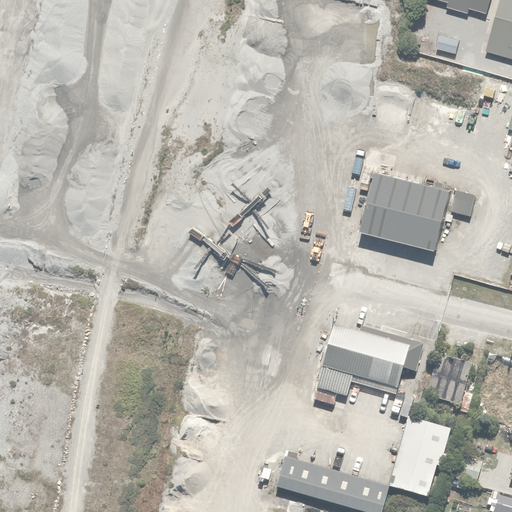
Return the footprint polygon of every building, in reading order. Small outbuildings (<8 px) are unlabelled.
[(489,0),(449,0),(450,0),(448,6),(467,11),(469,4),(487,9),(489,0)] [(511,0),(497,0),(484,48),(511,55),(511,63),(511,66),(511,0)] [(461,37),(441,32),(438,46),(458,51),(461,37)] [(447,186),(376,166),(359,227),(430,247),(447,186)] [(469,213),(475,192),(457,187),(451,208),(469,213)] [(416,341),(335,319),(318,382),(347,390),(352,372),(404,386),(416,341)] [(470,362),(438,354),(432,379),(430,378),(427,390),(436,392),(435,396),(460,402),(470,362)] [(435,422),(413,416),(395,481),(417,487),(435,422)] [(476,483),(483,460),(461,453),(454,476),(476,483)] [(387,511),(395,485),(289,455),(279,490),(359,511),(387,511)] [(494,505),(492,511),(511,511),(511,495),(501,493),(502,489),(493,487),(491,495),(488,495),(486,503),(494,505)]
